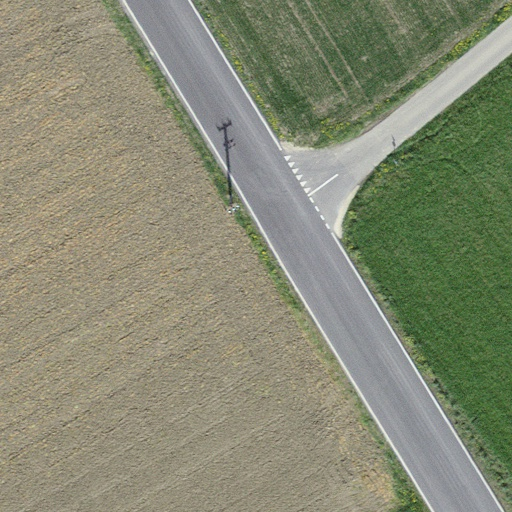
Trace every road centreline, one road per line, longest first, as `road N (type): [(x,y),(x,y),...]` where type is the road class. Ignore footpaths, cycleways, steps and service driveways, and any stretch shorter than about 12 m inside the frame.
road 1 (unclassified): [(281,224),(459,511)]
road 2 (residential): [(511,29),(281,224)]
road 3 (unclassified): [(145,0),(281,224)]
